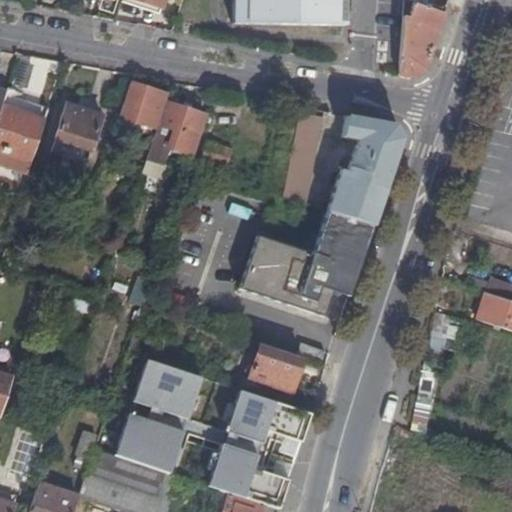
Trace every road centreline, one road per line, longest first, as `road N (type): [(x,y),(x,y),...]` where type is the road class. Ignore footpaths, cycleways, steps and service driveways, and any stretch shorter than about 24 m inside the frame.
road 1 (residential): [(448,116),(360,82),(0,21)]
road 2 (tertiary): [(327,511),(335,462),(448,116)]
road 3 (tertiary): [(448,116),(487,0)]
